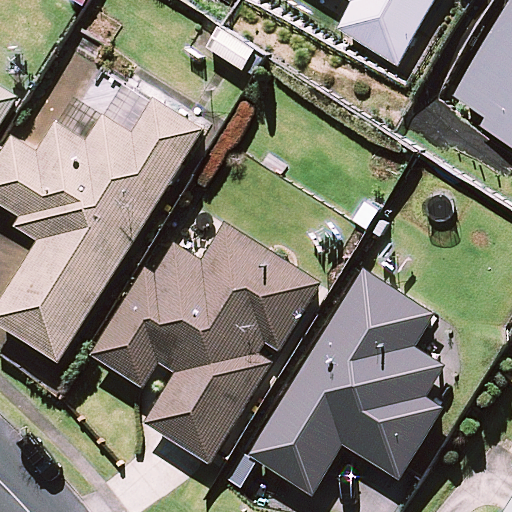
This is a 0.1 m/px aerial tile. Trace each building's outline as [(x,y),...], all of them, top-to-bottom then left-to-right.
[(484,125),(511,142),(511,6),(457,97),(489,117),(484,125)] [(226,26),(211,51),(245,72),(261,48),(226,26)] [(0,130),(20,99),(0,86),(0,130)] [(211,126),(163,96),(139,133),(110,115),(93,142),(63,123),(46,151),(21,136),(0,168),(0,197),(53,230),(0,314),(0,319),(65,359),(211,126)] [(207,259),(178,241),(160,270),(152,265),(97,354),(149,387),(167,359),(184,369),(151,422),(216,462),(278,361),(264,352),(271,339),(286,348),(326,282),(230,223),(207,259)] [(437,316),(366,272),(252,456),(316,495),(348,443),(404,477),(446,409),(428,398),(449,364),(419,346),(437,316)]
